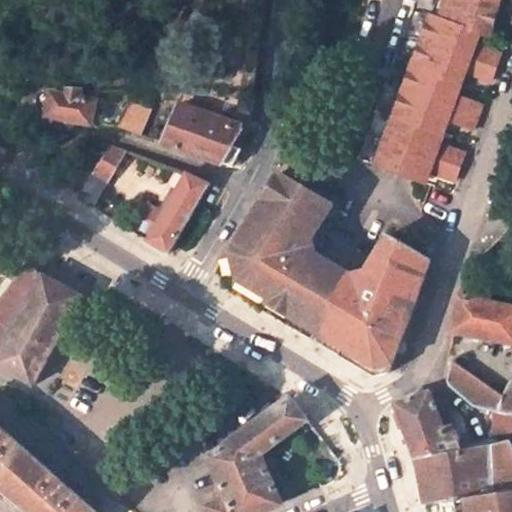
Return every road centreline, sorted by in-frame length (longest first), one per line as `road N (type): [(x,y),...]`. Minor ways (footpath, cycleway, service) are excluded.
road 1 (residential): [(184,294),(269,142),(286,0)]
road 2 (tertiary): [(385,487),(361,408),(184,294)]
road 3 (tertiary): [(184,294),(0,182)]
